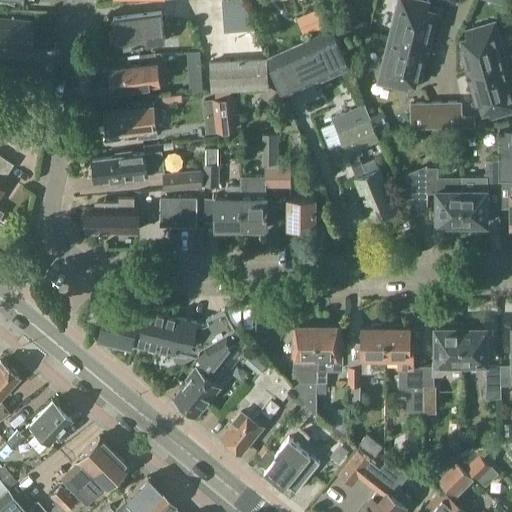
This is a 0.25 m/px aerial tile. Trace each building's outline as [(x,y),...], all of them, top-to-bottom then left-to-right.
[(400,1),(391,38),(426,47),(428,36),(432,37),(436,19),(432,18),(435,10),(428,8),(429,2),(421,0),(411,0),(411,4),(400,1)] [(308,12),(316,30),(331,23),(323,6),(308,12)] [(162,10),(114,15),(117,46),(165,41),(162,10)] [(0,45),(28,48),(31,20),(0,16),(0,45)] [(344,19),(341,32),(365,37),(368,24),(344,19)] [(470,64),(473,74),(507,64),(497,28),(485,31),(484,25),(467,30),(469,36),(462,38),(465,46),(461,48),(466,65),(470,64)] [(270,56),(287,92),(349,64),(332,27),(270,56)] [(423,57),(426,47),(391,38),(382,75),(393,78),(391,84),(408,88),(410,82),(417,84),(419,75),(423,76),(427,58),(423,57)] [(209,61),(211,89),(267,85),(265,58),(209,61)] [(157,61),(110,67),(113,88),(160,82),(157,61)] [(492,115),(509,110),(507,104),(511,102),(511,80),(507,64),(473,74),(476,85),(472,86),(477,104),(481,103),(484,111),(490,109),(492,115)] [(202,72),(189,73),(190,92),(204,91),(202,72)] [(282,93),(268,85),(262,96),(275,104),(282,93)] [(218,130),(238,129),(236,97),(216,98),(218,130)] [(108,131),(139,128),(139,135),(157,133),(153,98),(136,100),(136,107),(106,110),(106,117),(104,119),(105,124),(107,125),(108,131)] [(446,126),(445,101),(413,102),(413,127),(446,126)] [(445,101),(446,126),(475,125),(475,114),(462,114),(462,101),(445,101)] [(364,104),(334,117),(340,130),(348,150),(356,147),(378,138),(370,118),(364,104)] [(275,130),(299,129),(292,112),(288,114),(293,125),(275,125),(275,130)] [(507,119),(500,121),(502,128),(509,126),(507,119)] [(511,180),(511,145),(510,146),(510,132),(500,131),(500,156),(500,180),(511,180)] [(265,175),(242,175),(243,226),(249,226),(251,228),(261,228),(262,226),(267,226),(267,195),(266,195),(266,186),(278,186),(278,163),(278,134),(263,134),(263,163),(265,163),(265,175)] [(219,147),(206,148),(206,159),(218,159),(219,159),(219,147)] [(348,150),(347,151),(357,177),(358,176),(374,216),(397,207),(380,167),(367,172),(356,147),(348,150)] [(117,155),(94,157),(97,180),(149,174),(148,168),(165,166),(163,149),(134,153),(133,149),(119,150),(119,151),(117,155)] [(0,170),(6,174),(13,162),(0,153),(0,170)] [(500,180),(500,156),(493,156),(494,160),(487,160),(486,176),(462,176),(462,225),(474,225),(474,222),(487,222),(487,183),(500,183),(500,180)] [(220,185),(220,164),(218,164),(218,160),(206,161),(207,185),(220,185)] [(291,162),(278,163),(278,186),(291,186),(291,162)] [(462,225),(462,176),(462,172),(438,172),(438,163),(427,163),(427,186),(437,186),(437,221),(448,221),(448,224),(462,225)] [(166,188),(202,185),(200,169),(164,173),(166,188)] [(228,184),(228,195),(215,195),(215,226),(243,226),(242,175),(241,175),(241,184),(228,184)] [(140,208),(136,208),(136,196),(120,196),(119,200),(98,199),(98,206),(88,206),(87,229),(119,229),(140,229),(140,208)] [(161,225),(196,225),(197,196),(161,196),(161,225)] [(324,211),(316,211),(316,196),(289,196),(289,226),(316,225),(324,225),(324,211)] [(19,254),(6,244),(0,252),(0,262),(9,269),(19,254)] [(257,314),(285,314),(285,299),(257,299),(257,314)] [(139,314),(107,306),(99,337),(132,345),(133,340),(175,350),(197,355),(199,354),(200,349),(236,329),(225,309),(207,319),(209,323),(205,325),(140,309),(139,314)] [(297,356),(303,356),(303,378),(302,378),(291,365),(283,371),(294,385),(293,386),(306,402),(313,410),(316,412),(316,380),(318,325),(297,324),(297,356)] [(339,325),(318,325),(316,380),(328,380),(327,356),(339,356),(339,325)] [(387,356),(387,325),(362,325),(362,356),(363,356),(363,369),(372,369),(372,356),(387,356)] [(387,325),(387,356),(400,356),(400,365),(400,366),(400,394),(408,394),(408,409),(424,409),(423,366),(413,366),(413,343),(410,343),(410,325),(387,325)] [(433,361),(433,366),(423,366),(424,409),(434,409),(434,375),(443,375),(447,370),(447,362),(462,362),(462,326),(437,326),(437,361),(433,361)] [(488,326),(462,326),(462,362),(488,362),(488,326)] [(228,334),(205,347),(222,361),(238,342),(240,344),(245,338),(235,331),(231,336),(228,334)] [(0,359),(0,397),(19,376),(0,359)] [(511,364),(500,364),(501,384),(511,384),(511,361),(511,364)] [(196,414),(219,386),(206,375),(212,368),(205,362),(199,369),(197,367),(187,379),(188,380),(175,396),(196,414)] [(501,384),(500,364),(486,365),(486,397),(502,397),(501,384)] [(251,401),(244,409),(242,407),(233,417),(234,418),(221,434),(242,451),(263,424),(254,417),(280,386),(262,370),(242,394),(251,401)] [(362,372),(349,372),(349,385),(350,385),(350,398),(361,398),(361,385),(362,385),(362,372)] [(50,442),(72,417),(53,399),(30,424),(50,442)] [(0,419),(10,411),(2,400),(0,401),(0,419)] [(313,410),(306,402),(288,424),(296,430),(313,410)] [(335,407),(335,420),(346,421),(347,407),(335,407)] [(6,441),(14,448),(25,436),(17,429),(6,441)] [(75,487),(114,450),(100,436),(76,460),(79,463),(65,477),(75,487)] [(267,468),(265,470),(266,471),(285,486),(287,483),(297,491),(320,461),(297,442),(290,437),(290,436),(276,453),(278,455),(267,468)] [(114,450),(75,487),(86,499),(100,485),(103,488),(127,464),(114,450)] [(359,450),(340,474),(352,483),(359,475),(369,483),(378,490),(360,511),(400,511),(412,498),(393,482),(404,470),(390,459),(389,458),(381,468),(359,450)] [(480,453),(467,466),(479,477),(492,464),(480,453)] [(443,475),(439,479),(454,493),(465,482),(471,476),(464,469),(457,461),(456,462),(451,467),(443,475)] [(0,494),(7,489),(8,488),(7,487),(17,480),(5,465),(0,468),(0,494)] [(148,477),(114,510),(110,506),(103,511),(180,511),(174,505),(175,504),(148,477)] [(49,495),(58,504),(48,511),(63,511),(74,501),(68,494),(70,492),(61,484),(49,495)] [(7,489),(0,494),(0,511),(28,511),(8,488),(7,489)] [(424,511),(472,511),(444,489),(424,511)]
